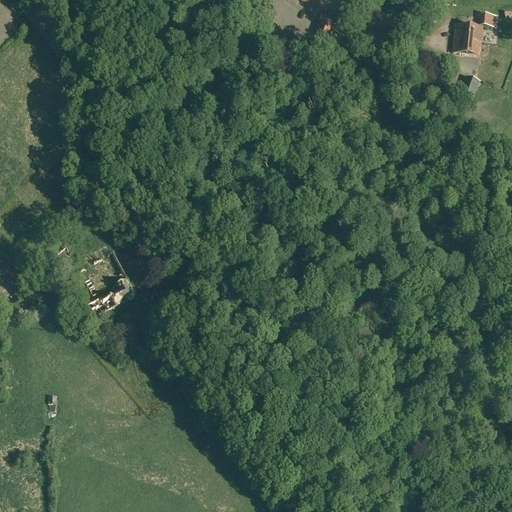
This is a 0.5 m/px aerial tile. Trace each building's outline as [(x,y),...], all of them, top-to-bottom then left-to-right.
[(446,14),(435,0),(421,12),(424,18),(426,17),(432,26),(446,14)] [(322,15),(312,43),(326,48),(335,26),(331,24),(333,19),(322,15)] [(497,17),(479,16),(478,27),(496,29),(497,17)] [(455,40),(480,43),(482,29),(456,26),(455,40)] [(252,39),(229,30),(219,55),(243,64),(252,39)] [(480,43),(455,40),(453,54),(479,57),(480,43)] [(473,103),(480,83),(466,78),(459,97),(473,103)] [(108,225),(117,240),(141,229),(133,213),(108,225)] [(51,261),(54,265),(64,276),(79,263),(64,249),(51,261)] [(112,255),(79,273),(95,302),(87,307),(95,320),(135,297),(112,255)] [(155,289),(151,293),(139,304),(155,321),(171,306),(155,289)] [(47,398),(48,414),(57,413),(57,405),(58,406),(57,398),(47,398)]
